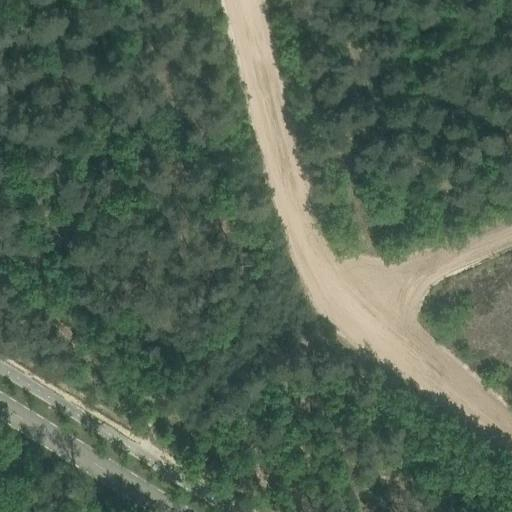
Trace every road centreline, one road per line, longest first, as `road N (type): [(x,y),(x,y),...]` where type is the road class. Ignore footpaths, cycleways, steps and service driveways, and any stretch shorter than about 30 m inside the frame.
road 1 (track): [(511,429),(366,322),(310,253),(247,0)]
road 2 (tertiary): [(181,511),(0,400)]
road 3 (track): [(366,322),(404,276),(511,232)]
